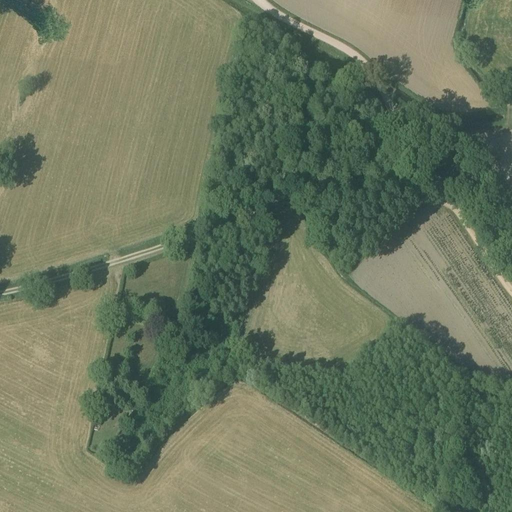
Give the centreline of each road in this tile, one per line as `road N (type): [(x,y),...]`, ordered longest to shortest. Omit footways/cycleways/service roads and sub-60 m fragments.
road 1 (track): [(449,201),(296,199),(0,292)]
road 2 (track): [(511,295),(374,75),(256,0)]
